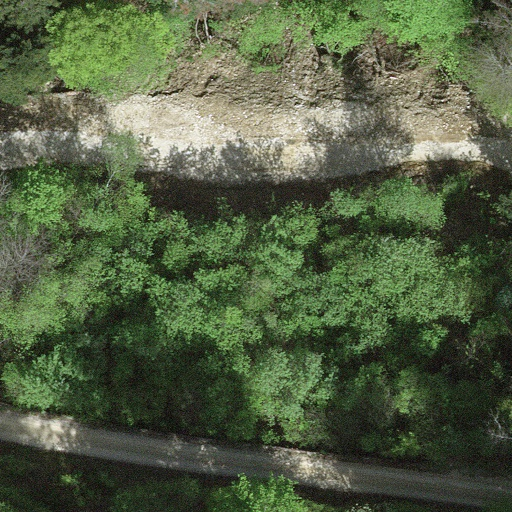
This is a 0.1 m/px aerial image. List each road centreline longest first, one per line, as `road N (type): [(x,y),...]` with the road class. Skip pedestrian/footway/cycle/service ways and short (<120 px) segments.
road 1 (track): [(511,492),(156,451),(0,424)]
road 2 (track): [(0,157),(511,156)]
